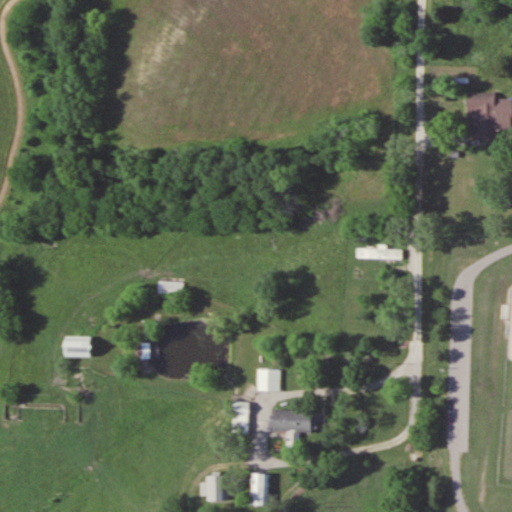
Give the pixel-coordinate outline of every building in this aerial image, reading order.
[(496,91),(467,92),(468,138),(498,137),(498,129),(511,128),(511,97),(496,97),(496,91)] [(357,259),(402,259),(402,248),(357,248),(357,259)] [(159,294),(184,294),(184,280),(159,280),(159,294)] [(66,357),(92,357),(92,336),(66,336),(66,357)] [(142,343),(143,357),(152,356),(151,343),(142,343)] [(263,388),(264,369),(281,370),(280,389),(263,388)] [(248,402),(234,402),(234,431),(248,431),(248,402)] [(316,410),(273,410),(273,432),(316,432),(316,410)] [(252,474),(252,506),(269,506),(269,474),(252,474)] [(204,483),(204,501),(229,501),(229,476),(207,476),(207,483),(204,483)]
